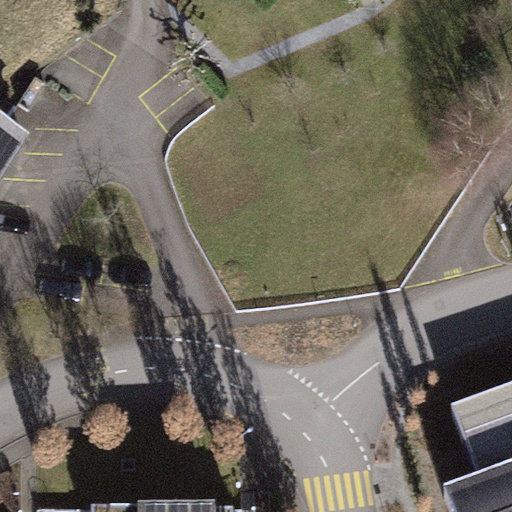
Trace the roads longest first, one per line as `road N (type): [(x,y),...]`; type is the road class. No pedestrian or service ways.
road 1 (residential): [(0,333),(124,132),(130,0)]
road 2 (residential): [(0,439),(102,380),(227,392),(307,418)]
road 3 (residential): [(511,298),(432,325),(307,418)]
